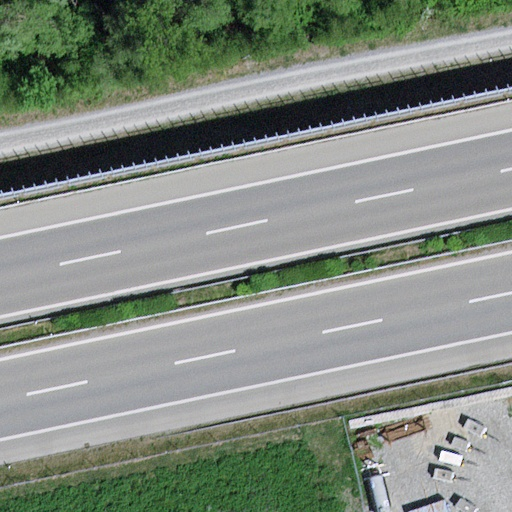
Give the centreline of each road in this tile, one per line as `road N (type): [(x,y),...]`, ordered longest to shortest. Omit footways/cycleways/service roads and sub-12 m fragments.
road 1 (motorway): [(511,168),(0,278)]
road 2 (motorway): [(0,401),(511,293)]
